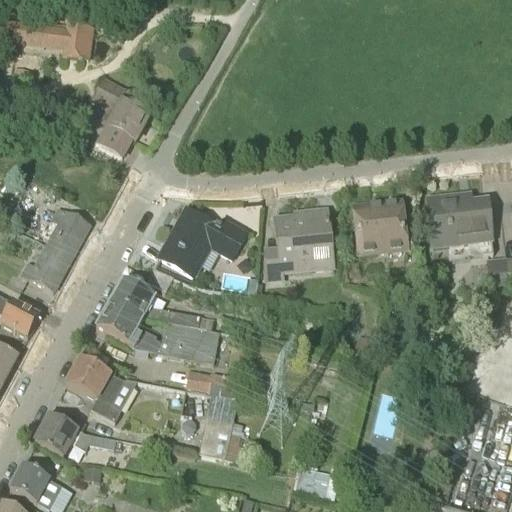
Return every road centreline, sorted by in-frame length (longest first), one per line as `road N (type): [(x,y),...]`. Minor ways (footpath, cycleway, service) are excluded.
road 1 (residential): [(147,189),(511,156)]
road 2 (unclassified): [(0,458),(147,189)]
